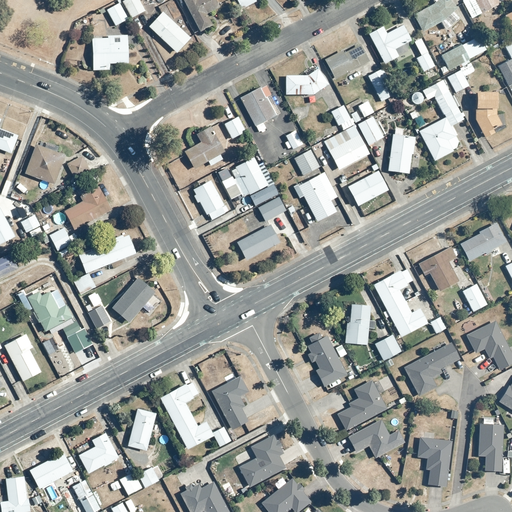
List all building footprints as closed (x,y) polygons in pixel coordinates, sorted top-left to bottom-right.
[(139,0),(125,0),(123,1),(132,18),(145,11),(139,0)] [(182,0),(200,32),(212,25),(206,14),(219,7),(214,0),(182,0)] [(459,21),(446,0),(435,0),(411,14),(422,32),(440,22),(444,29),(459,21)] [(462,0),(460,1),(468,18),(503,2),(502,0),(462,0)] [(128,19),(119,3),(106,9),(114,26),(128,19)] [(190,38),(162,12),(148,27),(176,53),(190,38)] [(411,40),(403,25),(386,33),(382,26),(368,33),(384,64),(398,56),(394,49),(411,40)] [(128,63),(127,36),(91,37),(92,70),(109,70),(109,64),(128,63)] [(483,51),(476,37),(446,52),(441,43),(435,46),(445,65),(439,69),(442,74),(483,51)] [(435,66),(420,38),(413,42),(420,56),(415,58),(423,72),(435,66)] [(368,62),(358,43),(325,60),(335,79),(368,62)] [(497,66),(507,86),(511,95),(511,60),(511,59),(510,59),(497,66)] [(474,71),(470,62),(459,68),(460,70),(446,77),(454,93),(468,86),(463,77),(474,71)] [(327,85),(318,69),(303,75),(285,75),(285,94),(315,94),(327,85)] [(393,95),(381,70),(368,76),(380,102),(393,95)] [(444,118),(418,132),(434,161),(460,146),(450,126),(463,119),(451,97),(452,97),(442,79),(422,90),(427,100),(433,97),(435,100),(437,105),(444,118)] [(240,98),(255,126),(260,136),(268,131),(264,122),(275,116),(266,98),(271,95),(265,85),(240,98)] [(411,100),(411,101),(412,102),(412,103),(413,103),(414,104),(415,105),(416,105),(417,105),(418,105),(420,104),(421,104),(421,103),(422,102),(423,101),(423,100),(424,99),(424,98),(424,97),(423,96),(423,95),(422,94),(421,93),(420,92),(419,92),(418,92),(417,92),(416,92),(415,92),(414,93),(413,93),(412,94),(411,95),(411,96),(410,97),(410,98),(411,100)] [(494,109),(496,109),(497,92),(475,92),(474,106),(470,108),(484,138),(493,134),(491,129),(501,125),(494,109)] [(373,113),(367,100),(357,105),(363,118),(373,113)] [(353,124),(343,105),(330,111),(340,131),(353,124)] [(355,109),(349,113),(355,122),(361,119),(355,109)] [(245,132),(238,116),(223,124),(231,139),(245,132)] [(383,137),(372,116),(356,124),(367,146),(383,137)] [(0,118),(0,119),(0,118),(0,149),(11,153),(17,135),(0,128),(0,118)] [(369,154),(354,125),(323,141),(338,170),(369,154)] [(224,152),(210,126),(186,139),(191,148),(184,151),(194,169),(208,161),(210,166),(221,160),(219,155),(224,152)] [(310,148),(299,127),(285,135),(287,141),(284,143),(287,150),(290,148),(294,156),(310,148)] [(414,137),(392,134),(388,171),(410,174),(414,137)] [(276,135),(269,139),(258,144),(268,164),(286,155),(276,135)] [(65,155),(36,144),(25,174),(54,185),(65,155)] [(319,167),(310,150),(293,158),(302,176),(319,167)] [(249,195),(254,206),(278,194),(272,183),(261,161),(256,164),(253,158),(230,170),(234,178),(239,176),(249,195)] [(388,190),(377,170),(347,186),(357,206),(388,190)] [(336,197),(324,172),(293,188),(299,198),(303,196),(316,222),(336,212),(330,200),(336,197)] [(227,211),(210,180),(192,190),(209,221),(227,211)] [(111,209),(99,188),(62,209),(74,230),(111,209)] [(286,211),(278,197),(257,208),(264,222),(286,211)] [(0,243),(14,237),(0,208),(0,243)] [(505,240),(495,223),(459,244),(469,261),(505,240)] [(294,252),(287,238),(284,231),(276,235),(271,225),(236,242),(245,260),(277,244),(284,258),(294,252)] [(49,235),(57,251),(59,256),(69,251),(67,246),(71,243),(63,228),(49,235)] [(136,253),(127,233),(77,254),(85,274),(136,253)] [(455,258),(450,247),(418,264),(424,276),(429,273),(439,292),(459,281),(448,261),(455,258)] [(0,276),(17,268),(10,253),(0,257),(0,276)] [(511,259),(503,264),(511,281),(511,259)] [(413,282),(405,268),(373,285),(400,337),(427,323),(419,309),(416,311),(410,298),(404,301),(398,290),(413,282)] [(88,273),(76,278),(82,293),(95,288),(88,273)] [(153,291),(137,277),(111,308),(129,323),(142,307),(149,313),(159,300),(151,293),(153,291)] [(486,304),(475,283),(461,290),(472,312),(486,304)] [(28,296),(25,288),(15,292),(18,300),(28,296)] [(59,310),(50,292),(40,297),(38,292),(27,298),(44,332),(71,318),(65,307),(59,310)] [(110,321),(100,304),(86,312),(95,329),(110,321)] [(366,345),(368,328),(375,328),(375,320),(368,320),(370,305),(351,304),(349,322),(348,322),(347,330),(345,330),(344,343),(366,345)] [(446,328),(439,317),(429,322),(435,334),(446,328)] [(511,363),(511,354),(495,320),(465,335),(475,354),(484,349),(489,359),(492,357),(499,370),(511,363)] [(80,330),(75,321),(62,328),(67,337),(80,330)] [(334,348),(327,333),(326,331),(306,341),(311,351),(307,353),(311,361),(314,360),(319,369),(316,370),(324,387),(347,376),(338,358),(346,354),(341,344),(334,348)] [(31,347),(24,334),(4,345),(22,381),(40,372),(28,349),(31,347)] [(400,351),(391,335),(374,344),(383,360),(400,351)] [(459,359),(448,337),(439,342),(441,347),(403,368),(419,396),(436,387),(431,378),(441,373),(439,370),(459,359)] [(248,392),(240,376),(211,391),(231,430),(247,421),(239,406),(243,404),(239,396),(248,392)] [(383,389),(379,382),(373,385),(370,380),(353,389),(358,398),(349,403),(351,406),(337,414),(345,430),(386,409),(378,392),(383,389)] [(198,394),(191,381),(160,397),(186,449),(213,436),(205,422),(198,426),(185,401),(198,394)] [(511,381),(499,402),(511,410),(511,381)] [(155,412),(137,408),(128,446),(146,450),(155,412)] [(458,411),(451,409),(449,418),(457,419),(458,411)] [(389,435),(381,419),(347,437),(356,453),(369,446),(375,458),(404,443),(398,431),(389,435)] [(503,425),(479,424),(478,455),(485,456),(484,470),(508,471),(509,457),(501,457),(503,425)] [(230,441),(224,427),(212,433),(219,447),(230,441)] [(117,458),(104,433),(92,440),(95,446),(78,454),(88,474),(117,458)] [(283,451),(274,435),(250,448),(255,457),(238,467),(249,487),(285,467),(278,454),(283,451)] [(451,440),(419,437),(417,457),(427,458),(426,469),(429,469),(427,484),(447,486),(451,440)] [(73,471),(63,452),(29,470),(39,489),(73,471)] [(162,475),(158,464),(139,471),(145,486),(158,481),(156,477),(162,475)] [(140,489),(132,473),(119,479),(127,495),(140,489)] [(300,486),(291,475),(260,503),(268,511),(285,511),(291,507),(295,511),(297,511),(310,501),(299,487),(300,486)] [(20,511),(29,511),(23,476),(4,479),(8,501),(0,501),(0,511),(20,511)] [(92,511),(100,508),(83,477),(70,484),(85,511),(92,511)] [(121,488),(117,480),(109,484),(112,492),(121,488)] [(229,511),(213,482),(201,488),(198,483),(179,493),(189,511),(199,511),(203,511),(229,511)] [(126,511),(122,502),(111,508),(112,511),(126,511)]
